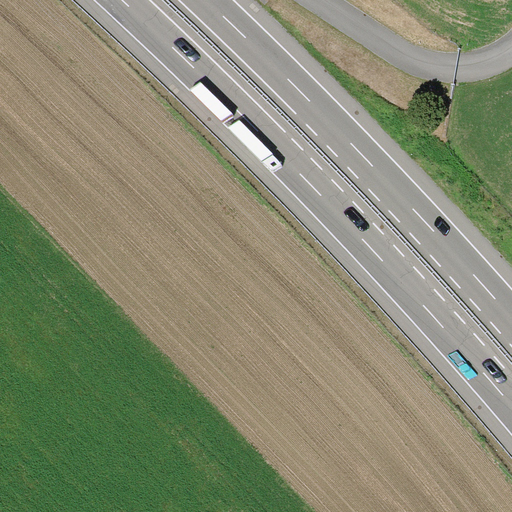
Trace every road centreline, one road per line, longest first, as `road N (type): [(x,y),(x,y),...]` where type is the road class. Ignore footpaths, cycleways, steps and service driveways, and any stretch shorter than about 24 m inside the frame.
road 1 (motorway): [(121,0),(255,127),(511,405)]
road 2 (motorway): [(511,315),(209,0)]
